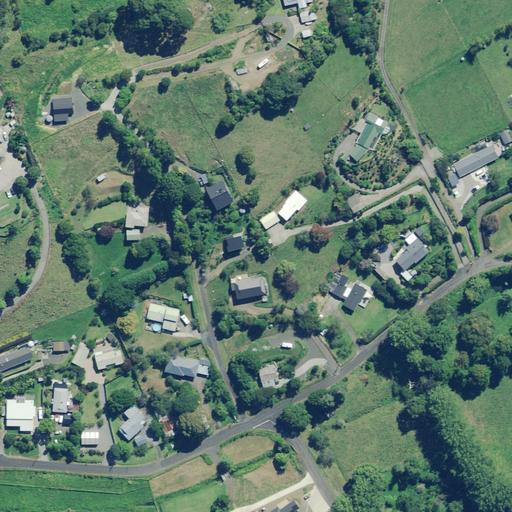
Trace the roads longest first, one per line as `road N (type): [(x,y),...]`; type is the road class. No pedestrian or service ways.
road 1 (unclassified): [(511,264),(449,291),(329,384),(265,415)]
road 2 (residential): [(265,415),(147,468),(0,462)]
road 3 (unclassified): [(339,511),(297,445),(265,415)]
